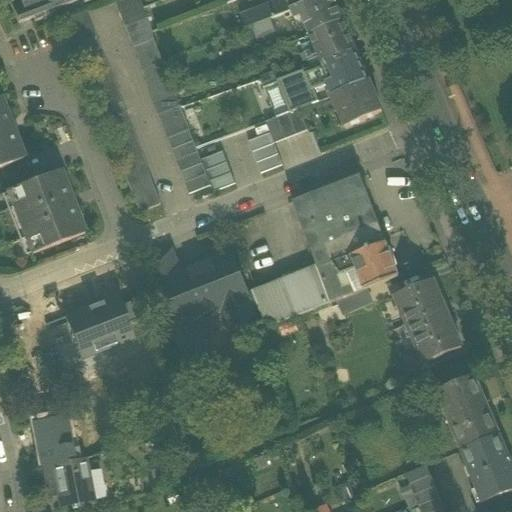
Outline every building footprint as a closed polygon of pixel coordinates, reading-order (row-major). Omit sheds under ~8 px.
[(6,0),(17,26),(40,17),(39,15),(48,11),(48,13),(83,0),(6,0)] [(122,0),(114,4),(118,16),(141,7),(138,0),(122,0)] [(245,30),(251,28),(271,20),(292,12),(298,10),(293,0),(283,0),(240,17),(245,30)] [(293,0),(298,10),(320,0),(293,0)] [(302,19),(310,37),(343,23),(333,0),(320,0),(298,10),(302,19)] [(118,16),(123,27),(145,18),(142,10),(141,7),(118,16)] [(296,21),(302,19),(298,10),(292,12),(296,21)] [(63,22),(68,35),(90,26),(85,14),(63,22)] [(123,27),(127,39),(150,30),(145,18),(123,27)] [(275,32),(271,20),(251,28),(256,40),(275,32)] [(310,37),(319,58),(352,44),(343,23),(310,37)] [(68,35),(73,47),(95,38),(90,26),(68,35)] [(127,39),(132,49),(154,41),(150,30),(127,39)] [(73,47),(77,58),(99,49),(95,38),(73,47)] [(132,49),(136,61),(158,52),(154,41),(132,49)] [(322,67),(324,66),(356,52),(352,44),(319,58),(322,65),(322,67)] [(77,58),(81,69),(104,60),(99,49),(77,58)] [(136,61),(140,72),(163,63),(158,52),(136,61)] [(324,66),(337,97),(369,83),(356,52),(324,66)] [(81,69),(90,92),(112,83),(104,60),(81,69)] [(140,72),(145,84),(167,75),(163,63),(140,72)] [(299,111),(319,104),(314,93),(326,87),(332,99),(337,97),(324,66),(322,67),(322,65),(277,83),(290,115),(299,111)] [(145,84),(150,95),(172,86),(167,75),(145,84)] [(90,92),(99,114),(121,105),(112,83),(90,92)] [(382,114),(369,83),(337,97),(332,99),(345,130),(382,114)] [(150,95),(154,105),(176,96),(172,86),(150,95)] [(154,105),(158,116),(180,108),(176,96),(154,105)] [(0,169),(0,170),(22,161),(23,161),(11,130),(0,102),(0,169)] [(161,206),(121,105),(99,114),(138,215),(161,206)] [(158,116),(163,128),(185,119),(180,108),(158,116)] [(270,135),(274,146),(307,133),(299,111),(290,115),(266,124),(270,135)] [(189,131),(185,119),(163,128),(167,140),(189,131)] [(189,195),(189,196),(211,187),(189,132),(167,140),(189,195)] [(270,135),(248,143),(261,175),(282,167),(274,146),(270,135)] [(223,153),(202,162),(214,193),(235,185),(223,153)] [(0,170),(4,181),(26,172),(22,161),(0,170)] [(30,184),(26,172),(4,181),(9,192),(30,184)] [(18,225),(30,256),(82,236),(70,205),(58,173),(30,184),(9,192),(6,193),(18,225)] [(293,204),(317,267),(331,304),(338,302),(364,292),(351,258),(385,245),(366,193),(360,178),(293,204)] [(351,258),(364,292),(366,291),(398,279),(385,245),(351,258)] [(144,261),(153,283),(181,272),(172,251),(144,261)] [(165,314),(178,346),(194,339),(200,326),(201,324),(199,319),(221,310),(223,316),(225,317),(225,316),(238,322),(254,315),(231,257),(217,262),(218,265),(209,269),(207,274),(199,277),(194,275),(183,279),(182,276),(181,272),(153,283),(156,290),(165,314)] [(218,265),(217,262),(182,276),(183,279),(194,275),(199,277),(207,274),(209,269),(218,265)] [(267,329),(331,304),(317,267),(259,290),(252,293),(267,329)] [(395,299),(407,327),(444,310),(431,282),(395,299)] [(140,321),(141,324),(165,314),(156,290),(131,300),(134,306),(140,321)] [(338,302),(343,317),(372,305),(366,291),(364,292),(338,302)] [(125,327),(119,312),(114,299),(66,318),(83,360),(130,341),(125,327)] [(119,312),(125,327),(140,321),(134,306),(119,312)] [(461,349),(444,310),(407,327),(425,366),(461,349)] [(438,395),(462,452),(498,437),(474,380),(438,395)] [(73,439),(102,436),(99,410),(70,414),(73,439)] [(38,437),(44,468),(73,463),(67,432),(38,437)] [(471,478),(482,506),(511,493),(511,474),(510,469),(511,468),(507,458),(505,459),(497,438),(461,453),(467,469),(470,467),(474,477),(471,478)] [(83,461),(73,463),(44,468),(46,482),(56,480),(61,509),(85,505),(82,488),(88,487),(85,474),(83,461)] [(405,476),(410,487),(431,478),(426,467),(405,476)] [(85,474),(88,487),(91,504),(100,502),(97,484),(99,481),(98,474),(95,472),(85,474)] [(418,507),(420,511),(445,511),(431,478),(410,487),(418,507)] [(227,497),(219,479),(195,489),(202,507),(227,497)] [(355,499),(349,483),(334,489),(340,505),(355,499)] [(85,505),(91,504),(88,487),(82,488),(85,505)] [(418,507),(410,487),(398,491),(402,501),(406,503),(409,510),(418,507)]
